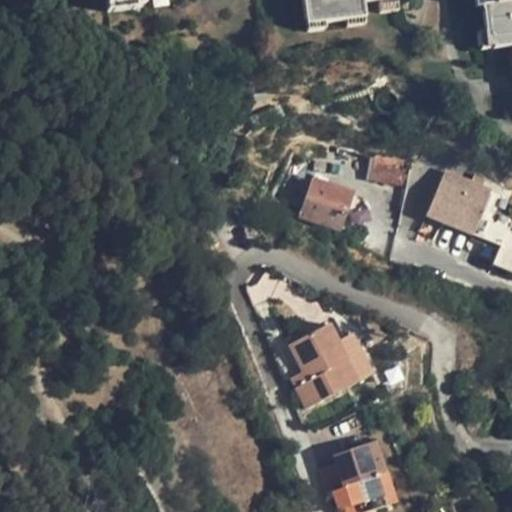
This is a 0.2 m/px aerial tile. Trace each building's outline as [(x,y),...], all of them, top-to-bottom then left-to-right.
[(100,0),(103,15),(131,12),(132,9),(131,0),(100,0)] [(357,5),(373,3),(384,3),(383,0),(297,0),(299,18),(319,16),(320,21),(338,20),(338,13),(357,13),(357,5)] [(391,0),(383,0),(384,3),(373,3),(375,16),(393,15),(391,0)] [(511,0),(477,0),(478,7),(480,10),(485,10),(490,48),(511,46),(511,0)] [(359,25),(357,13),(338,13),(338,20),(339,27),(359,25)] [(320,29),(320,21),(319,16),(299,18),(300,31),(320,29)] [(377,180),(408,185),(413,159),(382,153),(377,180)] [(428,213),(476,231),(492,185),(444,168),(428,213)] [(304,218),(333,228),(341,231),(353,193),(316,180),(304,218)] [(297,356),(312,383),(316,392),(312,395),(305,398),(316,421),(381,386),(358,343),(345,349),(337,334),(297,356)] [(299,390),(305,398),(312,395),(316,392),(312,383),(299,390)] [(380,458),(361,464),(363,472),(345,477),(343,478),(350,502),(340,505),(341,511),(387,511),(381,489),(388,487),(380,458)] [(341,472),(343,478),(345,477),(363,472),(361,464),(356,465),(341,469),(341,472)] [(398,511),(391,487),(388,487),(381,489),(387,511),(398,511)]
